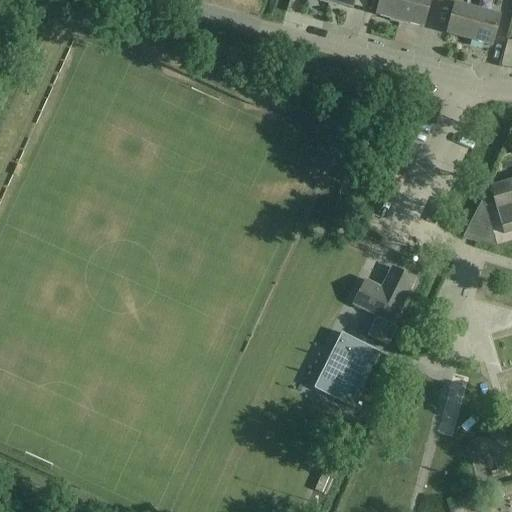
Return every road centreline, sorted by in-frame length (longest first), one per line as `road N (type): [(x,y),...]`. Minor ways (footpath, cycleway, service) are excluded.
road 1 (residential): [(511,93),(462,87),(277,34)]
road 2 (unclassified): [(277,34),(148,0)]
road 3 (unknown): [(462,87),(416,202)]
